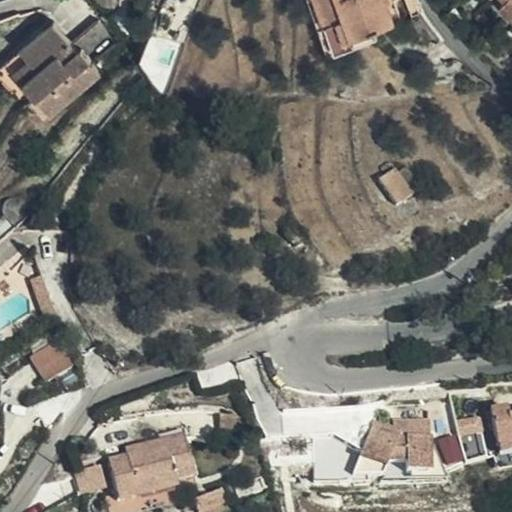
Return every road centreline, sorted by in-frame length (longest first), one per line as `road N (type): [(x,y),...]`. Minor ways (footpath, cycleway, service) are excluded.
road 1 (residential): [(511,219),(457,273),(306,319),(298,348)]
road 2 (residential): [(511,366),(346,382),(307,372),(298,348)]
road 3 (residential): [(298,348),(313,339),(432,331),(511,310)]
